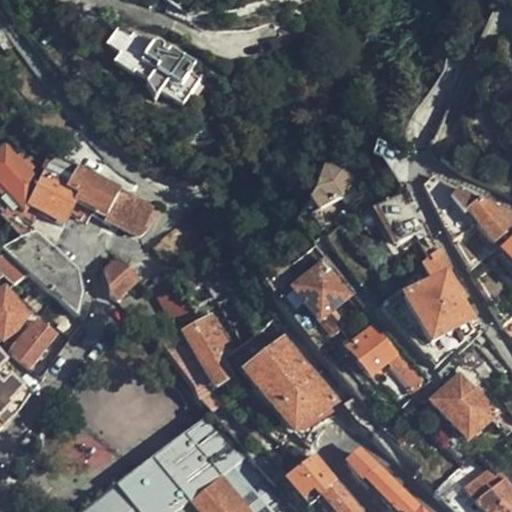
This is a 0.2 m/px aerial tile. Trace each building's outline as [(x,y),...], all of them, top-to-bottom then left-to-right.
[(188,78),(191,71),(166,56),(163,59),(158,56),(159,52),(158,48),(155,46),(151,46),(148,50),(131,39),(128,44),(117,37),(105,56),(118,64),(115,71),(145,90),(143,92),(178,113),(196,83),(188,78)] [(31,150),(17,137),(9,144),(24,158),(31,150)] [(0,139),(0,220),(18,242),(20,244),(36,235),(32,231),(38,217),(29,212),(42,190),(0,139)] [(404,175),(405,168),(402,157),(374,148),(369,164),(404,175)] [(70,195),(80,171),(54,158),(46,178),(70,195)] [(341,200),(363,186),(354,171),(344,177),(332,163),(318,176),(303,182),(306,202),(320,220),(345,206),(341,200)] [(46,178),(42,190),(29,212),(38,217),(65,228),(70,218),(88,226),(92,218),(105,224),(109,217),(120,195),(121,192),(80,171),(70,195),(46,178)] [(253,209),(244,202),(239,197),(236,194),(212,218),(216,222),(220,226),(231,235),(220,248),(233,258),(244,246),(236,238),(249,224),(244,218),(253,209)] [(150,209),(120,195),(109,217),(140,233),(150,209)] [(437,220),(452,249),(477,231),(494,250),(511,235),(511,219),(462,198),(455,202),(466,217),(462,221),(452,208),(437,220)] [(420,237),(400,200),(376,214),(395,250),(420,237)] [(28,281),(77,323),(81,298),(79,277),(36,235),(20,244),(2,257),(28,281)] [(511,249),(503,257),(511,266),(511,249)] [(16,290),(28,281),(2,257),(0,258),(0,283),(6,280),(16,290)] [(109,284),(111,298),(119,305),(120,304),(125,298),(142,281),(120,264),(106,277),(109,284)] [(349,303),(322,274),(293,300),(319,329),(349,303)] [(416,325),(458,303),(445,280),(404,305),(416,325)] [(0,298),(0,340),(5,347),(18,336),(28,321),(9,296),(7,293),(0,298)] [(181,337),(215,395),(238,382),(227,366),(260,339),(234,300),(220,309),(235,330),(227,336),(233,346),(228,349),(213,325),(206,328),(204,325),(181,337)] [(472,326),(458,303),(416,325),(418,331),(431,351),(472,326)] [(18,366),(32,374),(59,339),(40,326),(14,359),(18,366)] [(403,392),(423,377),(405,357),(397,363),(374,334),(346,358),(369,385),(385,372),(403,392)] [(334,403),(285,346),(247,378),(293,436),(334,403)] [(0,426),(4,430),(21,411),(32,397),(0,357),(0,426)] [(495,417),(471,393),(484,380),(475,371),(462,372),(455,378),(458,382),(431,408),(465,445),(495,417)] [(91,511),(179,511),(193,502),(248,460),(214,419),(91,511)] [(416,511),(413,509),(360,456),(345,469),(383,511),(416,511)] [(288,511),(277,497),(269,487),(248,460),(193,502),(179,511),(288,511)] [(335,489),(314,464),(289,486),(310,510),(321,501),(335,489)] [(435,500),(448,511),(511,511),(511,506),(491,485),(471,503),(449,484),(435,500)] [(353,511),(335,489),(321,501),(329,510),(327,511),(353,511)]
